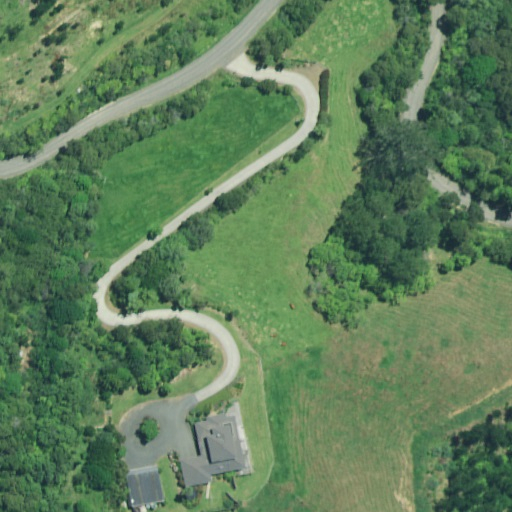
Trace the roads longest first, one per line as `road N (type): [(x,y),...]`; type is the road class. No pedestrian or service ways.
road 1 (unclassified): [(0,162),(199,67),(269,0)]
road 2 (unclassified): [(430,0),(434,22),(403,86),(436,172),(511,213)]
